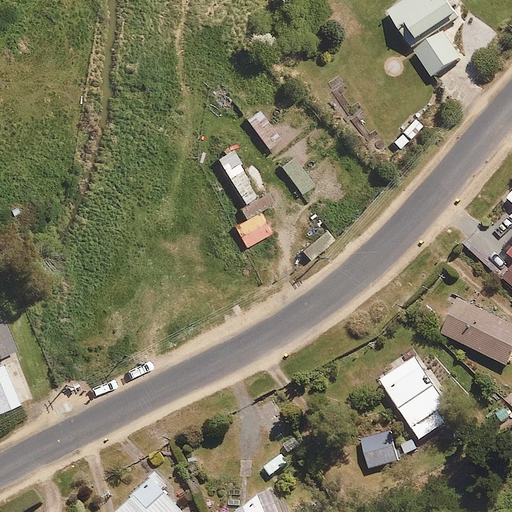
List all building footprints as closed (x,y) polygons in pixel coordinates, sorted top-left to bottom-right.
[(437,0),(411,0),(394,11),(407,32),(416,26),(426,41),(466,15),(456,0),(448,0),(441,5),(437,0)] [(466,59),(448,32),(419,51),(437,78),(466,59)] [(281,139),(261,111),(249,120),(269,148),(281,139)] [(259,196),(233,151),(219,159),(246,204),(259,196)] [(315,185),(294,158),(282,167),(303,194),(315,185)] [(279,222),(264,198),(243,211),(258,236),(279,222)] [(335,240),(326,229),(302,251),(312,261),(335,240)] [(511,366),(511,324),(464,301),(448,335),(511,366)] [(0,357),(15,352),(4,324),(0,325),(0,357)] [(453,406),(415,349),(380,372),(426,441),(451,424),(443,412),(453,406)] [(21,405),(4,364),(0,365),(0,411),(1,413),(21,405)] [(400,462),(394,444),(368,452),(374,469),(400,462)] [(132,497),(136,502),(131,506),(130,505),(121,511),(183,511),(154,478),(132,497)] [(286,511),(279,493),(257,501),(259,505),(239,511),(286,511)] [(328,511),(326,502),(297,511),(328,511)]
